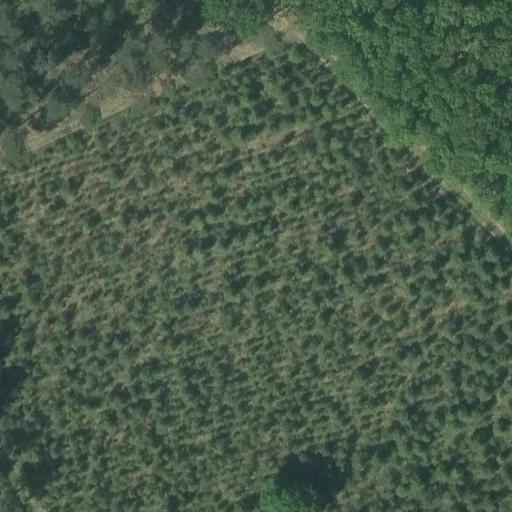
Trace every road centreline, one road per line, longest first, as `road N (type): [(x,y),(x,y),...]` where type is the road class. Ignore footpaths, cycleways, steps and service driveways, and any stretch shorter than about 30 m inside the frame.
road 1 (track): [(278,0),(296,21),(198,74),(0,158)]
road 2 (track): [(296,21),(511,250)]
